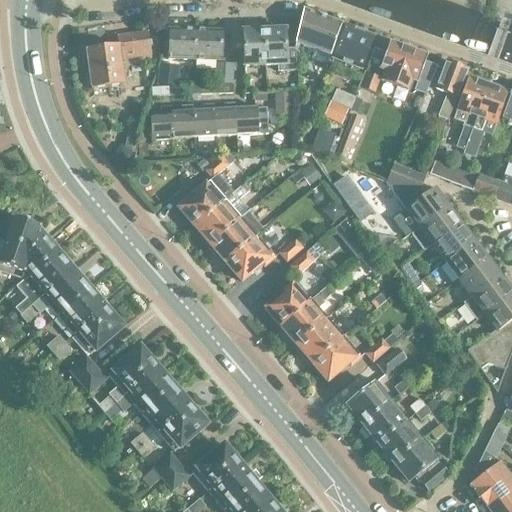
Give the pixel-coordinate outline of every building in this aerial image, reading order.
[(303,10),(301,18),(294,43),(314,51),(311,60),(327,66),(342,24),(303,10)] [(361,68),(373,36),(345,25),(332,59),(360,70),(361,68)] [(194,60),(195,30),(169,29),(168,59),(194,60)] [(223,31),(222,31),(195,30),(194,60),(221,61),(223,31)] [(242,31),(243,67),(265,66),(263,30),(242,31)] [(263,30),(265,66),(277,66),(277,72),(299,71),(298,53),(293,49),(285,49),(285,30),(263,30)] [(85,50),(91,90),(125,85),(122,60),(151,56),(148,32),(117,36),(118,46),(85,50)] [(390,42),(389,42),(385,53),(374,48),(370,59),(382,63),(380,69),(386,71),(382,81),(409,91),(412,82),(417,83),(414,91),(425,95),(427,91),(437,66),(425,62),(427,55),(390,42)] [(467,70),(446,62),(435,91),(446,95),(437,117),(438,118),(435,126),(444,129),(447,121),(456,99),(467,70)] [(157,85),(176,87),(179,66),(159,64),(157,85)] [(232,65),(221,64),(216,64),(215,83),(231,84),(232,65)] [(358,88),(374,94),(380,78),(364,72),(358,88)] [(456,111),(452,121),(462,124),(461,127),(463,127),(456,148),(462,150),(462,152),(464,152),(487,86),(467,78),(456,111)] [(244,81),(244,95),(253,94),(252,81),(244,81)] [(199,86),(199,95),(215,94),(215,85),(199,86)] [(215,85),(215,94),(232,94),(231,85),(215,85)] [(183,87),(183,96),(199,95),(199,86),(183,87)] [(508,93),(500,90),(487,86),(464,152),(472,155),(480,134),(481,134),(483,131),(492,134),(495,127),(496,127),(508,93)] [(167,96),(167,87),(150,88),(151,97),(167,96)] [(167,87),(167,96),(183,96),(183,87),(167,87)] [(331,101),(350,110),(355,98),(336,90),(331,101)] [(275,115),(292,115),(292,93),(274,94),(275,115)] [(511,94),(501,120),(511,123),(511,94)] [(321,116),(341,125),(348,109),(328,101),(321,116)] [(214,110),(215,137),(237,136),(235,109),(235,104),(224,105),(224,110),(214,110)] [(215,137),(214,110),(213,110),(213,105),(202,106),(202,111),(193,112),(194,139),(215,137)] [(173,140),(194,139),(193,112),(192,106),(182,106),(182,112),(172,113),(171,113),(173,140)] [(160,113),(149,113),(151,141),(173,140),(171,113),(172,113),(171,107),(160,108),(160,113)] [(235,109),(237,136),(268,134),(266,108),(257,109),(257,108),(235,109)] [(347,164),(364,119),(352,115),(335,160),(347,164)] [(311,151),(327,157),(335,136),(318,130),(311,151)] [(282,145),(279,145),(279,154),(291,154),(291,132),(282,133),(282,145)] [(193,227),(225,200),(218,191),(226,184),(218,175),(234,161),(229,156),(222,155),(204,171),(212,180),(207,184),(178,209),(193,227)] [(428,173),(452,182),(457,170),(433,161),(428,173)] [(417,195),(424,176),(392,163),(386,183),(417,195)] [(300,175),(309,187),(321,178),(312,166),(300,175)] [(473,190),(477,178),(457,170),(452,182),(473,190)] [(477,178),(473,190),(473,191),(494,199),(500,182),(478,174),(477,178)] [(511,206),(511,179),(503,176),(502,180),(501,183),(500,182),(494,199),(507,204),(506,204),(511,206)] [(448,207),(434,188),(433,189),(420,199),(417,195),(386,183),(385,184),(419,228),(448,207)] [(225,200),(193,227),(209,246),(248,213),(247,212),(249,210),(240,199),(249,192),(243,185),(226,200),(225,200)] [(343,199),(352,211),(361,204),(352,192),(343,199)] [(423,252),(432,245),(432,246),(461,224),(448,207),(419,228),(410,234),(423,252)] [(225,264),(257,237),(256,237),(263,231),(248,213),(209,246),(225,264)] [(0,272),(21,279),(22,277),(39,232),(41,228),(13,218),(0,259),(0,272)] [(461,224),(432,246),(445,263),(474,241),(461,224)] [(24,280),(57,252),(39,232),(22,277),(24,280)] [(367,236),(375,246),(377,245),(378,244),(386,238),(369,235),(367,236)] [(257,237),(225,264),(241,282),(261,265),(263,268),(275,258),(257,237)] [(378,244),(377,245),(382,252),(398,240),(386,238),(378,244)] [(278,254),(286,263),(303,249),(295,240),(278,254)] [(348,251),(355,258),(367,248),(361,240),(348,251)] [(474,241),(445,263),(458,280),(487,258),(474,241)] [(374,257),(369,251),(359,259),(364,265),(374,257)] [(73,271),(57,252),(24,280),(15,287),(25,299),(14,309),(20,316),(73,271)] [(289,267),(297,276),(314,262),(306,253),(289,267)] [(487,258),(458,280),(471,297),(500,276),(487,258)] [(73,271),(20,316),(26,323),(46,306),(57,317),(89,290),(73,271)] [(476,321),(484,315),(511,293),(511,292),(500,276),(471,297),(463,303),(476,321)] [(280,327),(311,300),(295,282),(293,284),(264,309),(280,327)] [(311,300),(280,327),(296,345),(327,318),(318,309),(324,303),(323,302),(332,294),(326,287),(311,300)] [(89,290),(57,317),(73,336),(106,309),(89,290)] [(511,293),(484,315),(496,331),(497,332),(511,320),(511,293)] [(380,295),(370,303),(376,310),(385,302),(380,295)] [(106,309),(73,336),(90,355),(92,353),(93,353),(122,328),(106,309)] [(416,328),(423,337),(436,326),(429,317),(416,328)] [(327,318),(296,345),(311,363),(343,337),(327,318)] [(496,331),(466,352),(497,394),(511,351),(511,320),(497,332),(496,331)] [(405,335),(400,329),(397,326),(390,332),(392,335),(383,343),(381,340),(365,354),(372,363),(405,335)] [(52,354),(64,343),(59,337),(47,347),(52,354)] [(343,337),(311,363),(328,382),(347,365),(349,368),(361,358),(343,337)] [(64,343),(52,354),(59,361),(70,351),(64,343)] [(104,413),(157,369),(140,349),(110,374),(112,376),(109,378),(118,389),(98,407),(104,413)] [(376,366),(385,377),(405,360),(396,349),(376,366)] [(78,384),(96,369),(86,357),(68,372),(78,384)] [(96,369),(78,384),(88,395),(106,380),(96,369)] [(157,369),(104,413),(110,420),(130,403),(140,415),(173,387),(157,369)] [(399,395),(409,387),(403,380),(393,389),(399,395)] [(361,426),(391,402),(376,382),(374,384),(374,383),(346,406),(361,426)] [(173,387),(140,415),(157,434),(190,406),(173,387)] [(409,407),(414,414),(432,400),(432,399),(427,393),(409,407)] [(420,421),(430,413),(440,405),(434,398),(432,399),(432,400),(414,414),(420,421)] [(391,402),(361,426),(377,446),(407,422),(391,402)] [(148,441),(136,451),(143,458),(163,441),(173,453),(176,450),(177,451),(206,425),(190,406),(157,434),(158,435),(150,443),(148,441)] [(445,433),(444,431),(448,429),(445,421),(430,433),(435,440),(445,433)] [(392,464),(422,440),(407,422),(377,446),(392,464)] [(494,431),(506,437),(509,430),(497,424),(494,431)] [(506,437),(494,431),(490,438),(502,445),(506,437)] [(136,451),(148,441),(142,434),(131,444),(136,451)] [(487,447),(485,452),(495,460),(499,451),(502,445),(490,438),(486,447),(487,447)] [(422,440),(392,464),(408,484),(416,477),(428,491),(448,475),(437,461),(438,460),(422,440)] [(208,494),(241,466),(224,446),(194,471),(195,472),(192,475),(208,494)] [(511,511),(511,478),(503,467),(495,460),(485,452),(484,451),(474,473),(478,479),(469,486),(488,511),(511,511)] [(160,481),(179,465),(170,454),(151,469),(152,471),(142,479),(149,488),(159,480),(160,481)] [(160,481),(170,493),(171,492),(189,477),(179,465),(160,481)] [(222,511),(224,511),(257,485),(241,466),(208,494),(222,511)] [(257,485),(224,511),(263,511),(273,504),(257,485)] [(199,511),(205,507),(199,500),(185,511),(199,511)]
